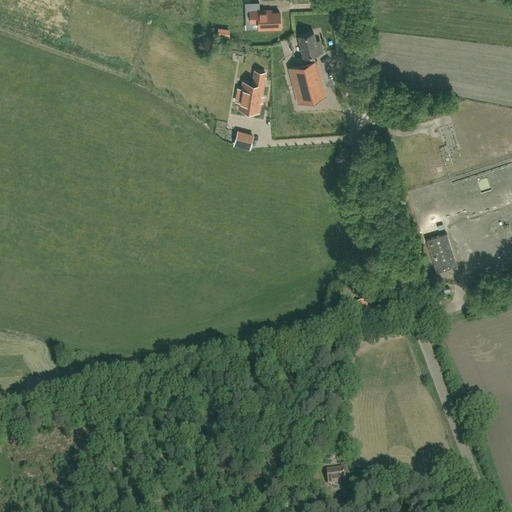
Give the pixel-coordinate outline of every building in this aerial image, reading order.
[(259,28),(280,27),(280,12),(271,12),(271,10),(250,11),(250,21),(258,21),(259,28)] [(314,53),(322,51),(319,40),(316,41),(314,32),(299,36),(304,56),(306,56),(307,63),(289,68),(298,102),(326,95),(317,61),(316,61),(314,53)] [(217,58),(217,66),(244,65),(243,59),(255,58),(254,42),(219,44),(204,44),(205,58),(217,58)] [(239,102),(239,108),(259,111),(263,84),(265,72),(255,70),(252,83),(243,81),(242,87),(241,91),(245,92),(244,100),(240,99),(239,102)] [(234,144),(244,146),(247,135),(237,132),(234,144)] [(437,272),(457,265),(447,233),(426,239),(437,272)] [(371,323),(369,312),(367,303),(353,306),(355,315),(352,316),(355,327),(371,323)] [(377,318),(385,317),(383,309),(375,311),(377,318)] [(344,484),(344,478),(343,469),(326,471),(327,480),(328,486),(344,484)]
